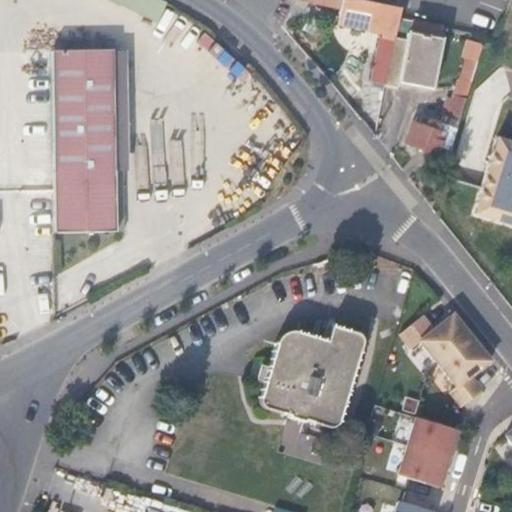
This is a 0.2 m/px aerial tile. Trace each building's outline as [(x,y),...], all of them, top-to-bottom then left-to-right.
[(154,0),(107,0),(155,23),(164,5),(154,0)] [(397,14),(340,2),(335,27),(380,37),(369,86),(382,89),(392,38),(397,14)] [(392,38),(382,89),(393,91),(394,86),(427,92),(437,41),(406,34),(405,40),(392,38)] [(477,60),(483,44),(469,39),(463,55),(477,60)] [(119,210),(115,48),(54,48),(56,232),(125,231),(125,210),(119,210)] [(456,122),(463,100),(452,97),(445,118),(456,122)] [(436,147),(447,151),(456,122),(445,118),(440,116),(438,123),(431,122),(429,129),(412,124),(405,142),(434,154),(436,147)] [(474,205),(511,216),(511,132),(507,131),(498,129),(474,205)] [(469,337),(450,314),(417,340),(435,364),(469,337)] [(340,421),(364,346),(361,334),(333,325),(328,340),(292,329),(286,329),(281,334),(260,402),(264,406),(289,414),(288,416),(306,422),(307,419),(332,428),(340,421)] [(488,361),(469,337),(435,364),(454,386),(447,392),(458,406),(479,389),(468,376),(488,361)] [(412,417),(403,446),(444,458),(449,445),(454,430),(412,417)] [(511,426),(502,435),(511,448),(511,426)] [(394,475),(436,487),(439,477),(444,458),(403,446),(394,475)] [(394,501),(390,511),(427,511),(428,511),(394,501)]
